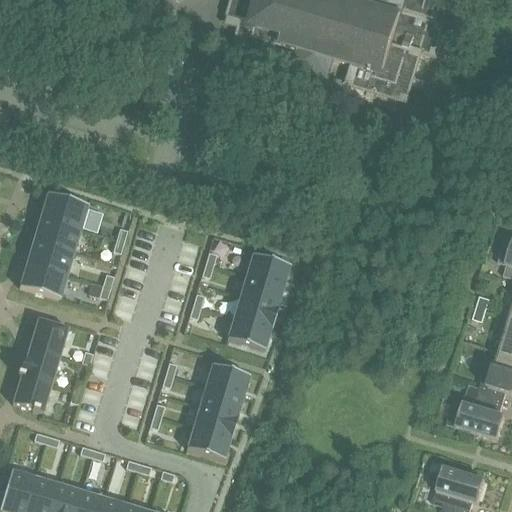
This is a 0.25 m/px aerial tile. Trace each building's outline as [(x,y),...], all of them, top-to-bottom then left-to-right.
[(229,20),(227,26),(240,30),(234,49),(295,67),(298,74),(323,81),(328,78),(332,64),(352,70),(347,88),(406,105),(420,56),(437,61),(444,39),(438,38),(449,1),(446,0),(239,0),(233,21),(229,20)] [(40,221),(81,233),(88,209),(47,197),(40,221)] [(81,233),(40,221),(33,244),(74,256),(81,233)] [(119,232),(116,243),(124,246),(127,234),(119,232)] [(120,257),(124,246),(116,243),(113,255),(120,257)] [(67,279),(74,256),(33,244),(26,267),(67,279)] [(205,268),(213,270),(216,258),(208,256),(205,268)] [(252,258),(245,280),(283,291),(290,269),(252,258)] [(67,279),(26,267),(19,291),(60,303),(67,279)] [(213,270),(205,268),(202,279),(209,282),(213,270)] [(102,289),(110,292),(114,280),(106,278),(102,289)] [(245,280),(239,300),(278,312),(278,311),(277,311),(283,291),(245,280)] [(110,292),(102,289),(99,301),(107,303),(110,292)] [(193,309),(200,311),(204,300),(196,297),(193,309)] [(272,333),(278,312),(239,300),(233,321),(272,333)] [(480,300),(476,311),(486,314),(490,302),(480,300)] [(200,311),(193,309),(189,321),(197,323),(200,311)] [(486,314),(476,311),(473,322),(483,325),(486,314)] [(499,356),(511,359),(511,321),(509,321),(509,322),(501,319),(498,330),(506,333),(499,356)] [(272,333),(233,321),(226,343),(264,354),(270,334),(271,334),(272,333)] [(29,351),(60,360),(68,332),(37,322),(29,351)] [(60,360),(29,351),(27,357),(25,356),(19,376),(18,376),(17,378),(51,388),(60,360)] [(85,355),(81,367),(89,369),(92,357),(85,355)] [(511,359),(499,356),(492,379),(484,377),(477,400),(503,407),(506,396),(511,398),(511,359)] [(169,366),(165,378),(173,380),(176,369),(169,366)] [(211,368),(205,390),(243,401),(249,379),(211,368)] [(43,416),(51,388),(17,378),(17,379),(20,380),(12,407),(32,413),(32,414),(37,416),(38,415),(43,416)] [(170,392),(173,380),(165,378),(162,389),(170,392)] [(73,394),(81,396),(84,385),(76,383),(73,394)] [(243,401),(205,390),(199,410),(237,422),(238,421),(237,421),(243,401)] [(81,396),(73,394),(69,406),(77,408),(81,396)] [(454,405),(447,428),(498,443),(505,420),(499,418),(503,407),(477,400),(474,411),(454,405)] [(156,408),(153,419),(161,422),(164,410),(156,408)] [(192,431),(231,443),(237,422),(199,410),(192,431)] [(157,433),(161,422),(153,419),(149,431),(157,433)] [(231,444),(231,443),(192,431),(186,453),(224,464),(230,443),(231,444)] [(34,444),(45,448),(47,440),(36,436),(34,444)] [(47,440),(45,448),(57,451),(59,443),(47,440)] [(91,461),(93,454),(82,450),(79,458),(91,461)] [(93,454),(91,461),(102,465),(105,457),(93,454)] [(125,472),(137,475),(139,467),(128,464),(125,472)] [(139,467),(137,475),(148,479),(151,471),(139,467)] [(485,484),(444,472),(433,506),(453,511),(470,511),(473,506),(478,508),(485,484)] [(0,511),(25,511),(35,481),(11,474),(0,510),(0,511)] [(162,474),(160,482),(171,486),(174,478),(162,474)] [(35,481),(25,511),(50,511),(58,488),(35,481)] [(58,488),(50,511),(75,511),(81,495),(58,488)] [(81,495),(75,511),(100,511),(104,502),(81,495)] [(125,511),(127,509),(104,502),(100,511),(125,511)]
